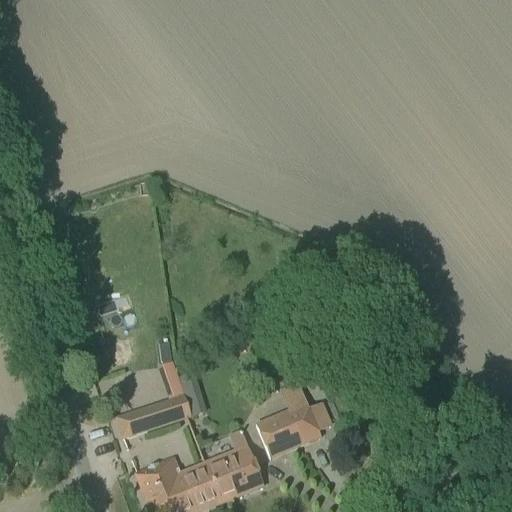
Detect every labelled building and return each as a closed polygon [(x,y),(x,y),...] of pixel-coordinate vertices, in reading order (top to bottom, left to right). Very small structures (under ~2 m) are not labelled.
[(157,346),(160,366),(169,365),(167,345),(157,346)] [(176,380),(161,386),(167,401),(182,396),(176,380)] [(255,429),(269,462),(320,441),(306,407),(297,387),(279,395),(288,415),(255,429)] [(115,422),(122,442),(141,436),(191,421),(184,400),(134,415),(115,422)] [(228,458),(203,468),(218,507),(263,489),(247,450),(241,434),(228,439),(234,455),(228,458)] [(203,468),(177,478),(171,462),(135,476),(150,511),(204,511),(218,507),(203,468)]
